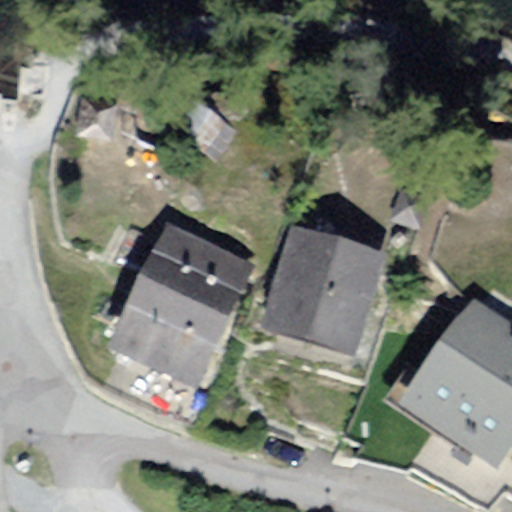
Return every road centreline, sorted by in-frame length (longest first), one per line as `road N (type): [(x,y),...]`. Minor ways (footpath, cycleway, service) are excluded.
road 1 (residential): [(397,511),(254,482),(113,430),(86,416),(47,365)]
road 2 (residential): [(47,365),(19,281),(0,155)]
